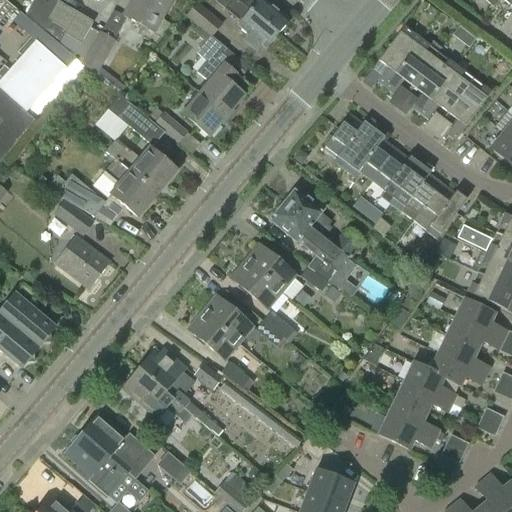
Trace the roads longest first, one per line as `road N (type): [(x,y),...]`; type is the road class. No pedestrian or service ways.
road 1 (tertiary): [(0,458),(324,69)]
road 2 (residential): [(511,191),(479,183),(324,69)]
road 3 (residential): [(425,511),(502,448),(511,429)]
